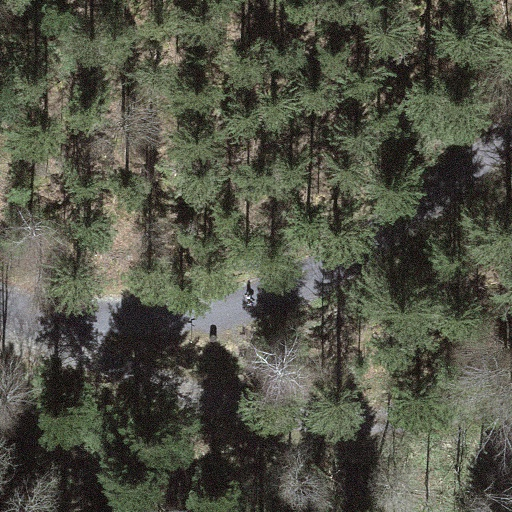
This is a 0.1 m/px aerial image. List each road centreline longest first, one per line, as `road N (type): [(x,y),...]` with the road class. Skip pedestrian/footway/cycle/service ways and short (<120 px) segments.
road 1 (track): [(511,146),(319,291),(188,322),(19,317)]
road 2 (track): [(19,317),(230,405),(403,411),(511,392)]
